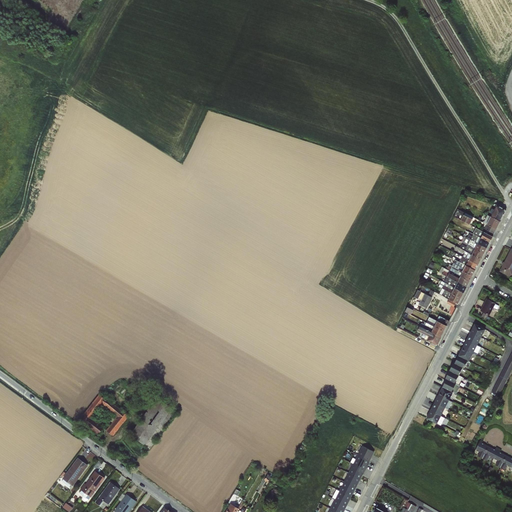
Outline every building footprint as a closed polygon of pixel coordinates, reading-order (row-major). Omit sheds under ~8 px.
[(498,234),(508,208),(496,203),(492,214),(489,213),(485,222),(494,226),(492,232),(498,234)] [(466,213),(463,219),(473,223),(475,217),(466,213)] [(440,293),(462,304),(496,235),(486,230),(472,259),(463,255),(461,260),(457,258),(451,270),(443,266),(440,272),(451,277),(450,279),(445,277),(441,286),(443,287),(440,293)] [(466,236),(464,242),(478,248),(482,237),(480,236),(478,241),(466,236)] [(502,266),(499,272),(511,277),(511,248),(504,262),(503,262),(501,266),(502,266)] [(419,289),(415,297),(422,299),(420,304),(428,308),(434,296),(419,289)] [(495,303),(486,299),(480,310),(489,315),(495,303)] [(471,331),(481,337),(485,329),(474,324),(471,331)] [(467,339),(477,344),(481,337),(471,331),(467,339)] [(462,347),(473,352),(477,344),(467,339),(462,347)] [(458,355),(468,360),(469,361),(473,352),(462,347),(458,355)] [(500,395),(511,371),(511,352),(492,392),(500,395)] [(455,363),(462,367),(464,368),(468,360),(458,355),(455,363)] [(450,370),(459,375),(462,367),(455,363),(453,362),(450,370)] [(446,377),(459,384),(463,377),(459,375),(450,370),(446,377)] [(452,389),(453,392),(456,393),(459,387),(459,385),(459,384),(446,377),(445,378),(446,379),(443,385),(452,389)] [(452,389),(443,385),(439,393),(450,398),(453,392),(452,389)] [(99,393),(84,416),(100,426),(97,431),(102,434),(107,426),(95,418),(103,405),(117,414),(107,431),(115,436),(122,426),(130,413),(99,393)] [(435,400),(447,405),(450,398),(439,393),(435,400)] [(432,407),(442,413),(447,405),(435,400),(432,407)] [(164,406),(153,424),(156,426),(154,429),(163,434),(166,428),(162,426),(165,421),(167,423),(174,412),(164,406)] [(442,413),(432,407),(426,418),(437,423),(442,413)] [(482,459),(488,447),(482,443),(483,442),(480,440),(475,450),(480,452),(478,456),(482,459)] [(370,461),(374,452),(362,446),(358,455),(370,461)] [(488,447),(482,459),(487,461),(489,457),(494,459),(499,449),(496,447),(495,450),(488,447)] [(499,449),(494,459),(498,461),(496,465),(500,468),(506,456),(500,452),(501,450),(499,449)] [(365,470),(370,461),(358,455),(353,464),(365,470)] [(79,456),(63,479),(73,487),(90,464),(79,456)] [(511,458),(506,456),(500,468),(505,470),(507,466),(511,468),(511,466),(511,458)] [(361,479),(365,470),(353,464),(349,473),(361,479)] [(81,492),(91,498),(106,476),(96,469),(82,489),(83,490),(81,492)] [(356,488),(361,479),(349,473),(344,482),(356,488)] [(105,500),(110,504),(121,487),(111,480),(96,502),(102,505),(105,500)] [(352,497),(356,488),(344,482),(340,491),(352,497)] [(347,506),(352,497),(340,491),(335,500),(347,506)] [(129,511),(138,501),(128,493),(113,511),(129,511)] [(337,511),(343,511),(347,506),(335,500),(330,508),(337,511)] [(413,511),(417,504),(407,501),(402,511),(413,511)] [(67,502),(64,507),(71,511),(74,506),(67,502)] [(231,502),(226,511),(237,511),(240,506),(231,502)]
